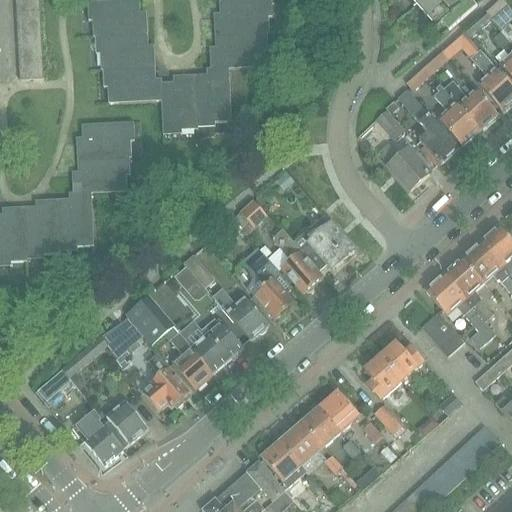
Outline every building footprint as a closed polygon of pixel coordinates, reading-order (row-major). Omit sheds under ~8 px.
[(28,0),(16,1),(16,12),(40,11),(39,0),(28,0)] [(413,9),(414,10),(424,0),(410,0),(416,7),(413,9)] [(424,0),(414,10),(417,7),(435,28),(441,23),(448,32),(477,7),(470,0),(424,0)] [(485,16),(486,16),(492,24),(509,9),(502,1),(485,16)] [(93,40),(101,39),(147,37),(146,19),(140,19),(139,2),(87,5),(87,6),(93,6),(94,22),(88,22),(88,24),(92,23),(93,40)] [(215,38),(261,36),(269,36),(268,19),(272,19),(272,18),(266,18),(265,2),(219,5),(220,20),(214,21),(215,38)] [(16,12),(17,24),(41,23),(40,11),(16,12)] [(17,24),(17,36),(41,35),(41,23),(17,24)] [(511,31),(509,28),(502,35),(511,45),(511,31)] [(463,51),(472,61),(481,54),(463,34),(454,42),(463,51)] [(17,36),(18,48),(42,47),(41,35),(17,36)] [(511,45),(502,35),(494,41),(510,59),(500,68),(511,82),(511,45)] [(211,72),(229,71),(265,70),(264,53),(268,53),(268,52),(262,52),(261,36),(215,38),(216,54),(210,55),(211,72)] [(147,37),(101,39),(102,55),(96,56),(96,57),(100,57),(101,73),(109,73),(155,70),(154,52),(148,53),(147,37)] [(18,48),(19,60),(43,59),(42,47),(18,48)] [(479,88),(502,114),(511,105),(511,89),(481,54),(472,61),(488,80),(479,88)] [(19,60),(19,72),(43,71),(43,59),(19,60)] [(428,75),(431,78),(441,70),(432,61),(423,69),(428,75)] [(405,85),(414,94),(431,78),(428,75),(423,69),(405,85)] [(155,70),(109,73),(110,88),(104,89),(104,90),(108,90),(109,106),(161,103),(160,86),(156,86),(155,70)] [(43,71),(19,72),(20,83),(44,82),(43,71)] [(229,71),(211,72),(211,77),(195,78),(198,124),(213,123),(214,129),(215,129),(215,125),(231,124),(229,71)] [(198,132),(198,124),(195,78),(178,79),(178,85),(160,86),(161,103),(162,124),(163,137),(164,137),(164,131),(180,131),(180,137),(182,136),(181,132),(198,132)] [(452,86),(445,93),(480,133),(481,132),(480,131),(485,127),(486,128),(498,117),(476,93),(466,102),(452,86)] [(480,133),(445,93),(440,88),(436,92),(439,95),(434,100),(446,114),(438,122),(462,149),(474,138),(473,138),(478,133),(479,134),(480,133)] [(407,93),(398,101),(428,136),(419,144),(441,168),(453,157),(452,155),(456,151),(458,153),(459,152),(407,93)] [(386,112),(391,118),(399,111),(394,105),(386,112)] [(376,123),(395,144),(405,135),(386,113),(376,123)] [(82,128),(82,140),(83,145),(77,145),(78,163),(124,161),(132,161),(131,144),(135,144),(135,142),(129,143),(128,127),(134,127),(134,125),(82,128)] [(389,147),(388,148),(378,156),(390,169),(389,170),(411,194),(430,177),(408,152),(400,159),(389,147)] [(124,177),(124,161),(78,163),(78,179),(72,179),(73,197),(91,196),(127,194),(126,178),(130,178),(130,177),(124,177)] [(91,196),(73,197),(73,202),(58,203),(60,249),(76,248),(76,254),(78,254),(77,250),(94,249),(91,196)] [(25,210),(27,256),(43,255),(43,261),(44,261),(44,257),(60,257),(60,249),(58,203),(40,203),(40,209),(25,210)] [(268,220),(254,203),(240,216),(233,222),(241,231),(248,225),(255,232),(268,220)] [(0,217),(0,263),(9,263),(10,269),(11,269),(11,265),(27,264),(27,256),(25,210),(7,211),(7,217),(0,217)] [(324,219),(314,227),(321,235),(300,254),(318,274),(327,267),(333,273),(354,254),(324,219)] [(241,231),(233,222),(221,233),(229,242),(241,231)] [(511,243),(499,229),(480,246),(511,282),(511,243)] [(318,274),(300,254),(282,233),(272,242),(291,263),(281,272),(304,297),(307,295),(310,295),(314,292),(314,289),(324,280),(318,274)] [(511,282),(480,246),(462,262),(484,287),(493,279),(498,285),(499,283),(511,297),(511,282)] [(249,293),(262,308),(275,323),(295,305),(287,296),(293,291),(261,254),(246,267),(260,283),(249,293)] [(199,283),(205,291),(214,283),(193,259),(184,267),(188,271),(199,283)] [(462,262),(444,277),(486,326),(494,318),(480,301),(475,295),(484,287),(462,262)] [(199,283),(188,271),(178,279),(187,289),(192,289),(199,283)] [(497,338),(444,277),(425,293),(448,320),(457,311),(462,317),(463,316),(479,334),(471,342),(480,352),(497,338)] [(180,284),(166,294),(187,320),(200,310),(180,284)] [(269,328),(256,313),(246,301),(237,308),(223,292),(214,299),(251,344),(259,337),(262,337),(266,333),(266,330),(269,328)] [(175,330),(149,299),(138,308),(126,318),(129,320),(141,335),(152,349),(166,337),(174,330),(175,330)] [(437,317),(430,323),(457,352),(466,345),(437,317)] [(210,337),(193,351),(192,352),(213,376),(213,377),(244,351),(223,326),(222,324),(221,324),(220,322),(217,324),(215,323),(205,331),(210,337)] [(457,352),(430,323),(421,330),(448,360),(457,352)] [(122,326),(102,339),(108,349),(116,362),(122,372),(129,367),(131,368),(133,367),(131,365),(131,364),(132,356),(128,352),(138,344),(122,326)] [(174,330),(166,337),(184,359),(174,368),(194,392),(213,376),(192,352),(193,351),(174,330)] [(108,349),(102,339),(62,373),(63,373),(69,381),(72,384),(82,397),(89,392),(76,376),(108,349)] [(396,344),(381,358),(403,384),(425,365),(411,349),(405,354),(396,344)] [(511,351),(495,367),(503,376),(511,367),(511,351)] [(189,396),(190,395),(158,358),(149,365),(160,379),(151,387),(152,388),(143,396),(159,415),(168,407),(172,411),(175,409),(177,411),(183,405),(181,403),(185,400),(184,399),(188,395),(189,396)] [(403,384),(381,358),(364,372),(372,382),(367,387),(381,403),(403,384)] [(503,376),(495,367),(475,385),(483,393),(503,376)] [(63,373),(38,394),(47,405),(72,384),(69,381),(63,373)] [(91,424),(95,430),(88,435),(91,438),(84,444),(105,469),(124,454),(100,426),(102,424),(81,395),(71,404),(74,408),(66,413),(79,432),(91,424)] [(338,395),(321,410),(342,434),(360,419),(338,395)] [(461,406),(453,397),(439,409),(447,419),(461,406)] [(511,405),(510,407),(503,400),(495,407),(511,424),(511,405)] [(106,420),(117,433),(129,448),(148,432),(125,404),(106,420)] [(375,416),(393,437),(403,429),(384,409),(375,416)] [(321,410),(303,425),(324,450),(342,434),(321,410)] [(303,425),(281,445),(302,469),(324,450),(303,425)] [(364,432),(377,447),(383,441),(370,426),(364,432)] [(485,430),(476,437),(493,455),(501,447),(485,430)] [(476,437),(468,445),(485,463),(493,455),(476,437)] [(343,450),(357,465),(363,459),(360,455),(361,455),(350,443),(343,450)] [(302,469),(281,445),(262,461),(283,486),(294,476),(298,482),(307,475),(302,469)] [(468,445),(459,453),(476,471),(485,463),(468,445)] [(459,453),(450,462),(466,480),(476,471),(459,453)] [(336,476),(339,480),(345,475),(342,471),(343,470),(333,458),(325,465),(335,477),(336,476)] [(450,462),(441,470),(458,488),(466,480),(450,462)] [(247,475),(261,492),(273,505),(285,495),(259,464),(247,475)] [(441,470),(432,479),(448,496),(458,488),(441,470)] [(203,511),(228,511),(234,507),(237,511),(238,511),(261,492),(247,475),(216,502),(216,501),(203,511)] [(319,502),(326,496),(310,478),(302,485),(312,497),(313,496),(319,502)] [(432,479),(423,487),(439,505),(448,496),(432,479)] [(423,487),(414,495),(429,511),(431,511),(439,505),(423,487)] [(429,511),(414,495),(406,503),(414,511),(429,511)] [(228,511),(264,511),(257,503),(246,511),(238,511),(237,511),(234,507),(228,511)] [(414,511),(406,503),(396,511),(414,511)]
